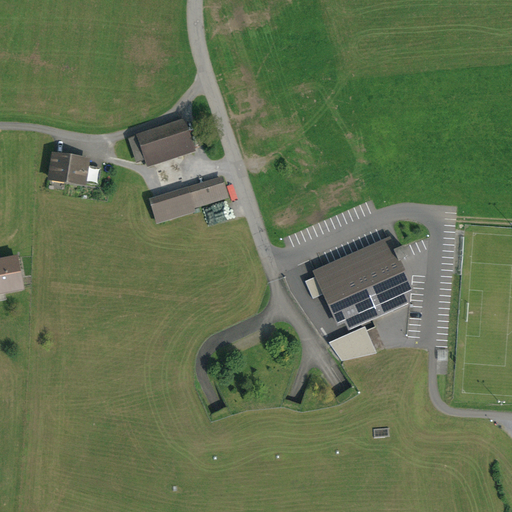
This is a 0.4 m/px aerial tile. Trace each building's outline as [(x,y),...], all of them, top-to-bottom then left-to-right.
[(133,140),(142,168),(186,153),(177,126),(133,140)] [(87,159),(55,154),(52,177),(83,182),(87,159)] [(178,192),(186,214),(223,201),(215,179),(178,192)] [(411,292),(390,244),(317,277),(338,324),(411,292)] [(0,261),(0,289),(21,286),(16,259),(0,261)]
